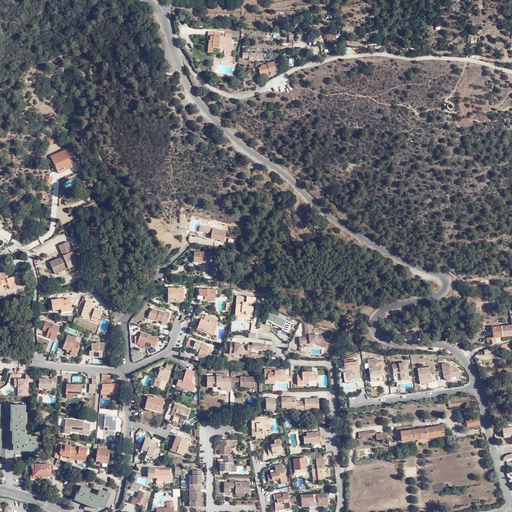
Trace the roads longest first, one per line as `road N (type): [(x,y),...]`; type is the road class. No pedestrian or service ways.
road 1 (tertiary): [(161,14),(192,90),(228,134),(350,230),(445,277),(436,296),(377,316),(376,334),(466,358)]
road 2 (residential): [(111,511),(130,435),(129,368)]
road 3 (residential): [(129,368),(39,367),(30,357),(0,355)]
